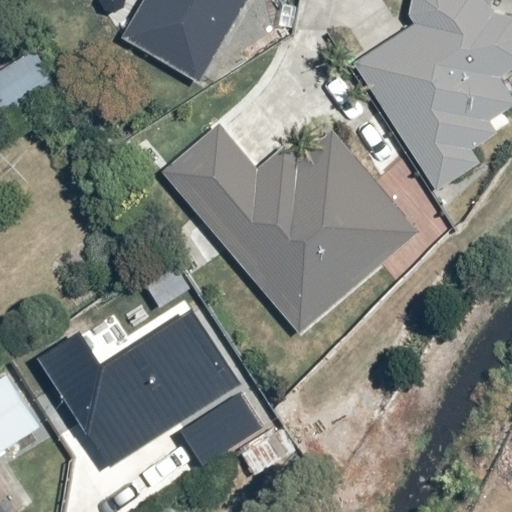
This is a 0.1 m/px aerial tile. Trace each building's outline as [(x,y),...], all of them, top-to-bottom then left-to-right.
[(148,0),(126,39),(202,86),(251,0),(148,0)] [(414,0),(408,30),(359,64),(441,192),(483,164),(475,153),(502,135),(494,123),(511,110),(511,90),(504,80),(511,75),(511,12),(494,0),(414,0)] [(39,42),(0,64),(0,149),(75,107),(39,42)] [(260,170),(224,125),(166,176),(304,336),(422,233),(337,132),(301,161),(288,146),(260,170)] [(40,359),(110,467),(244,381),(195,305),(104,363),(83,332),(40,359)] [(285,422),(240,450),(259,479),(303,451),(285,422)] [(181,511),(174,500),(154,511),(181,511)]
